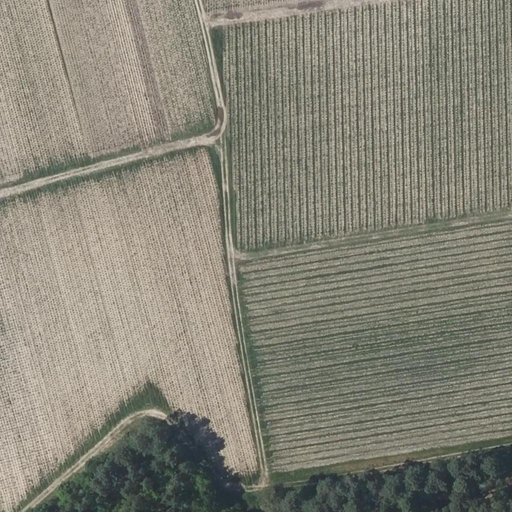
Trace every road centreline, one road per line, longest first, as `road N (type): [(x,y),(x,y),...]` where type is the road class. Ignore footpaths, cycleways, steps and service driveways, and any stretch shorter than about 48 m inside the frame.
road 1 (track): [(511,448),(244,488),(228,483),(177,424),(154,413),(38,511)]
road 2 (track): [(197,0),(220,99),(237,324),(275,511)]
road 3 (track): [(511,214),(230,254)]
road 4 (track): [(217,134),(0,195)]
road 5 (track): [(352,0),(203,21)]
